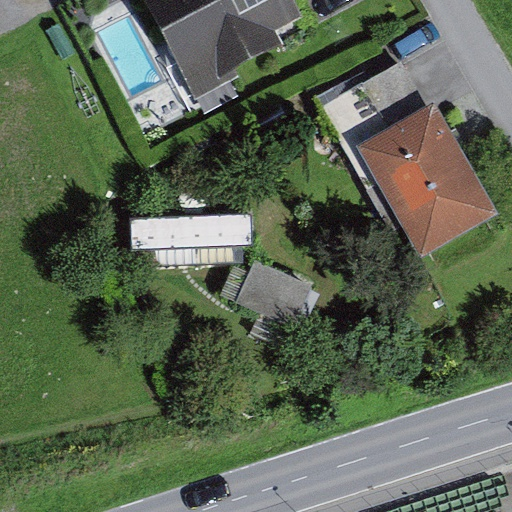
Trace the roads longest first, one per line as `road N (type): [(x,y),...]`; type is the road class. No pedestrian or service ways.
road 1 (secondary): [(212,511),(511,418)]
road 2 (residential): [(511,110),(447,0)]
